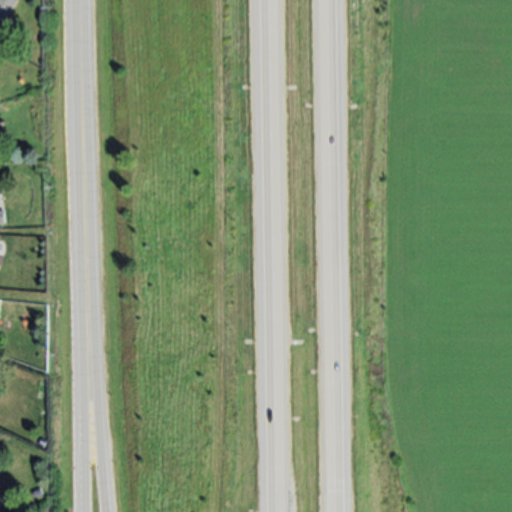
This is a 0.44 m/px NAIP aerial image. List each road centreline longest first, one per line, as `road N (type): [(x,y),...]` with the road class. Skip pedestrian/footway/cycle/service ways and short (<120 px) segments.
road 1 (motorway): [(336,511),(327,0)]
road 2 (motorway): [(259,0),(267,511)]
road 3 (tertiary): [(102,511),(83,244)]
road 4 (tertiary): [(83,244),(82,511)]
road 5 (tertiary): [(77,0),(83,244)]
